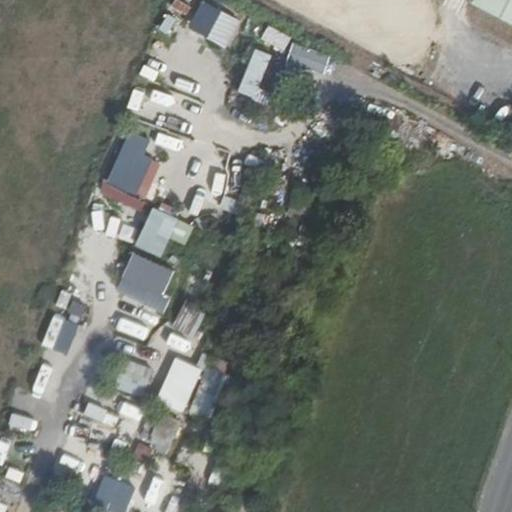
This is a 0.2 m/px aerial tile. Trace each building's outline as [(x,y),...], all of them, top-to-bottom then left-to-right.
[(208,0),(204,0),(192,27),(233,46),(246,17),(208,0)] [(511,0),(479,0),(477,6),(511,20),(511,0)] [(241,90),(272,104),(291,63),(261,49),(241,90)] [(175,238),(189,244),(198,225),(159,206),(141,244),(167,256),(175,238)] [(171,293),(181,271),(139,251),(121,290),(168,312),(176,295),(171,293)] [(177,327),(198,336),(209,311),(188,302),(177,327)] [(45,345),(71,355),(84,324),(57,313),(45,345)] [(164,348),(194,356),(197,343),(167,335),(164,348)] [(206,352),(201,365),(179,356),(163,399),(215,419),(236,363),(206,352)] [(17,412),(13,423),(35,431),(39,420),(17,412)] [(134,501),(138,484),(108,476),(104,492),(134,501)] [(165,507),(175,483),(165,478),(154,502),(165,507)]
